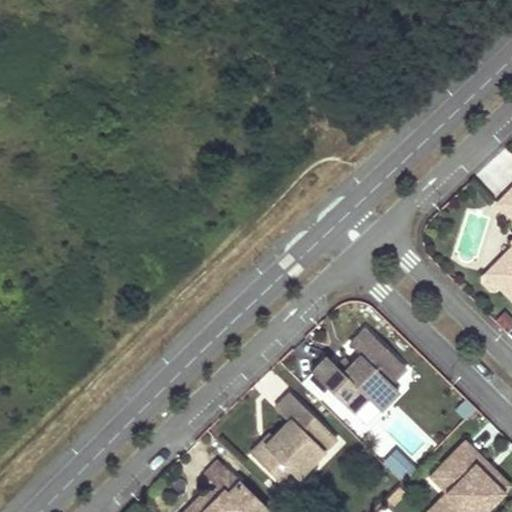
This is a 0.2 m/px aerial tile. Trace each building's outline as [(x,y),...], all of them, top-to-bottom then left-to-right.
[(511,184),(494,203),(511,220),(511,252),(504,262),(509,267),(509,272),(496,285),(511,300),(511,184)] [(511,244),(484,273),(496,285),(509,272),(509,267),(504,262),(511,252),(511,236),(509,240),(511,242),(511,244)] [(324,354),(309,369),(350,410),(364,395),(381,411),(384,407),(399,392),(392,384),(407,369),(367,329),(351,346),(362,356),(353,365),(348,370),(351,373),(348,377),(338,369),(324,354)] [(348,370),(353,365),(347,360),(338,369),(348,377),(351,373),(348,370)] [(283,416),(268,432),(272,435),(252,455),(288,490),(326,452),(315,442),(327,430),(288,391),(273,406),(283,416)] [(268,432),(265,428),(245,448),(252,455),(272,435),(268,432)] [(327,430),(315,442),(326,452),(338,440),(327,430)] [(441,511),(482,511),(510,483),(496,469),(486,480),(472,467),(482,456),(464,438),(430,473),(447,489),(441,495),(450,503),(441,511)] [(382,460),(401,476),(413,462),(394,446),(382,460)] [(496,469),(482,456),(472,467),(486,480),(496,469)] [(263,511),(264,510),(216,463),(204,475),(217,488),(222,493),(216,499),(211,494),(202,495),(194,503),(195,511),(193,511),(263,511)] [(447,489),(430,473),(424,479),(441,495),(447,489)] [(216,499),(222,493),(217,488),(211,494),(216,499)] [(441,511),(450,503),(441,495),(424,511),(441,511)] [(193,511),(195,511),(194,503),(185,511),(193,511)]
